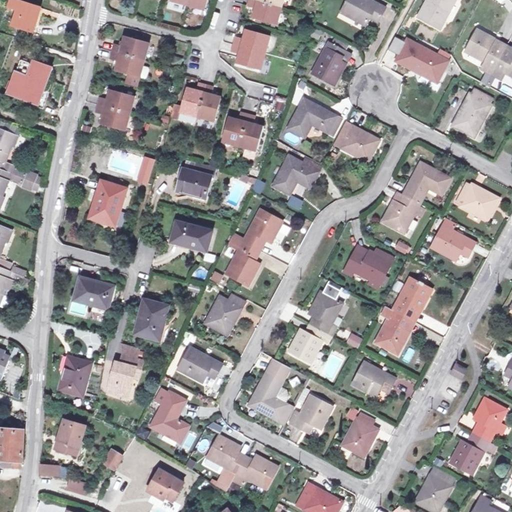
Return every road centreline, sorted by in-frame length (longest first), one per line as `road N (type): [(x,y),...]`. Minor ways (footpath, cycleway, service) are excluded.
road 1 (residential): [(412,126),(364,204),(325,220),(229,397),(231,419),(375,496)]
road 2 (residential): [(375,496),(511,238)]
road 3 (unclassified): [(91,13),(46,248)]
road 4 (unclassified): [(38,339),(23,511)]
road 5 (residential): [(211,41),(91,13)]
